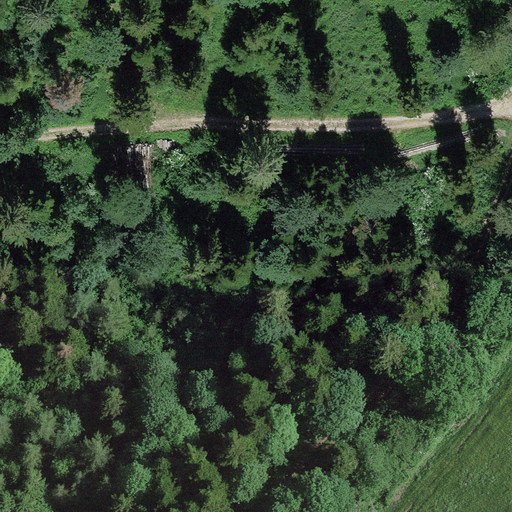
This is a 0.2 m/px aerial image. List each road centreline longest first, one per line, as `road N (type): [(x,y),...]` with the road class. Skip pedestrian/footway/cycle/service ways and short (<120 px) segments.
road 1 (track): [(0,144),(177,127),(336,126),(511,103)]
road 2 (track): [(511,170),(463,268),(396,364),(262,511)]
